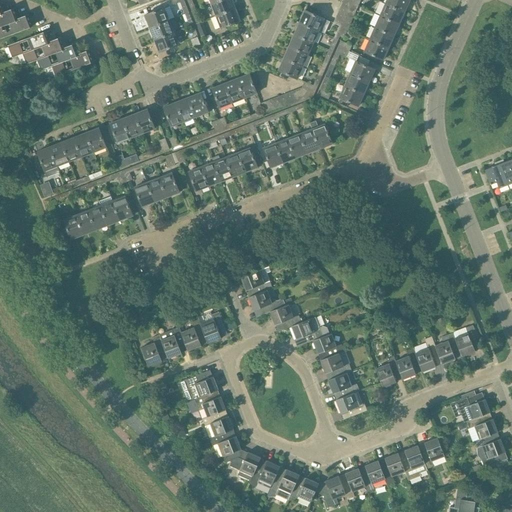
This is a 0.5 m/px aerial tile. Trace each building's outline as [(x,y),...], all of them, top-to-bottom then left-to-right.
[(221,0),(212,4),(216,16),(236,8),(232,0),(221,0)] [(343,0),(341,6),(352,10),(354,5),(343,0)] [(387,0),(386,3),(405,12),(410,0),(387,0)] [(386,3),(380,15),(399,24),(405,12),(386,3)] [(341,6),(338,12),(349,16),(352,10),(341,6)] [(0,26),(22,18),(21,17),(18,19),(14,10),(18,8),(18,7),(7,11),(7,12),(0,14),(0,26)] [(165,7),(145,15),(150,27),(169,20),(174,18),(170,7),(165,9),(165,7)] [(241,21),(236,8),(216,16),(213,18),(216,25),(219,24),(221,28),(241,21)] [(305,10),(300,22),(319,31),(324,19),(305,10)] [(184,23),(183,24),(185,28),(189,26),(194,24),(193,21),(189,12),(185,14),(188,22),(184,23)] [(349,16),(338,12),(336,17),(346,22),(349,16)] [(29,16),(32,15),(32,13),(21,17),(22,18),(0,26),(0,38),(36,25),(36,24),(32,25),(29,16)] [(380,15),(375,27),(394,36),(399,24),(380,15)] [(344,28),(348,30),(353,18),(349,16),(346,22),(344,28)] [(333,23),(340,26),(344,28),(346,22),(336,17),(333,23)] [(150,27),(155,40),(174,32),(169,20),(150,27)] [(300,22),(294,34),(314,43),(319,31),(300,22)] [(340,26),(336,35),(340,36),(344,28),(340,26)] [(375,27),(370,39),(389,48),(394,36),(375,27)] [(14,57),(24,53),(54,41),(50,42),(47,32),(50,31),(50,30),(10,46),(14,57)] [(179,45),(174,32),(155,40),(159,52),(179,45)] [(294,34),(289,46),(308,55),(314,43),(294,34)] [(28,63),(38,59),(68,48),(68,47),(65,48),(61,39),(65,37),(65,36),(54,41),(24,53),(28,63)] [(383,60),(389,48),(370,39),(364,52),(383,60)] [(352,45),(341,41),(339,47),(349,51),(352,45)] [(42,69),(52,66),(83,54),(82,53),(79,54),(75,45),(79,44),(79,43),(68,47),(68,48),(38,59),(42,69)] [(289,46),(284,58),(303,67),(308,55),(289,46)] [(339,47),(338,48),(336,52),(346,57),(349,51),(339,47)] [(89,52),(93,50),(93,49),(82,53),(83,54),(52,66),(56,76),(97,60),(97,59),(93,61),(89,52)] [(278,70),(297,79),(303,67),(284,58),(278,70)] [(350,58),(345,71),(350,73),(370,82),(375,69),(356,61),(350,58)] [(329,68),(325,77),(330,79),(333,70),(329,68)] [(350,73),(345,85),(364,94),(369,82),(350,73)] [(250,74),(237,79),(245,98),(257,93),(250,74)] [(237,79),(225,83),(232,103),(245,98),(237,79)] [(324,80),(318,95),(328,99),(331,93),(324,90),(328,82),(324,80)] [(304,81),(301,88),(315,94),(317,87),(304,81)] [(220,108),(232,103),(225,83),(212,88),(220,108)] [(359,106),(364,94),(345,85),(339,98),(359,106)] [(315,94),(301,88),(291,92),(295,103),(314,96),(315,94)] [(289,105),(295,103),(291,92),(285,94),(289,105)] [(201,93),(189,97),(196,117),(208,112),(201,93)] [(283,108),(289,105),(285,94),(279,96),(283,108)] [(277,110),(283,108),(279,96),(273,99),(277,110)] [(189,97),(176,102),(184,122),(196,117),(189,97)] [(313,104),(317,106),(320,100),(316,98),(303,103),(304,107),(313,104)] [(271,112),(277,110),(273,99),(266,101),(271,112)] [(317,106),(324,109),(327,103),(320,100),(317,106)] [(260,104),(263,111),(265,115),(271,112),(266,101),(260,104)] [(171,126),(184,122),(176,102),(164,107),(171,126)] [(148,109),(135,114),(143,133),(155,129),(148,109)] [(135,114),(123,118),(130,138),(143,133),(135,114)] [(118,143),(130,138),(123,118),(110,123),(118,143)] [(228,129),(226,125),(224,118),(218,120),(222,131),(228,129)] [(212,122),(214,129),(216,133),(222,131),(218,120),(212,122)] [(311,124),(313,129),(320,148),(333,144),(325,124),(319,126),(317,121),(311,124)] [(258,133),(255,126),(254,122),(247,124),(252,136),(258,133)] [(242,127),(243,131),(246,138),(252,136),(247,124),(242,127)] [(99,128),(87,132),(94,152),(107,147),(99,128)] [(313,129),(300,134),(308,153),(320,148),(313,129)] [(87,132),(74,137),(82,157),(94,152),(87,132)] [(192,143),(190,138),(178,143),(175,134),(169,136),(174,150),(192,143)] [(300,134),(288,138),(295,158),(308,153),(300,134)] [(62,142),(69,161),(82,157),(74,137),(62,142)] [(170,149),(165,138),(159,140),(162,147),(163,152),(170,149)] [(288,138),(275,143),(283,163),(295,158),(288,138)] [(62,142),(49,147),(57,166),(69,161),(62,142)] [(271,168),(283,163),(275,143),(263,148),(271,168)] [(190,146),(175,152),(179,164),(186,161),(183,154),(192,151),(190,146)] [(59,172),(57,166),(49,147),(37,151),(45,171),(47,177),(59,172)] [(250,147),(238,152),(245,172),(258,167),(254,159),(257,158),(254,152),(252,152),(250,147)] [(238,152),(225,157),(233,177),(245,172),(238,152)] [(121,168),(127,166),(125,161),(123,154),(117,157),(121,168)] [(176,165),(171,154),(165,156),(169,167),(176,165)] [(137,155),(125,160),(125,161),(127,166),(139,161),(137,155)] [(211,157),(213,162),(221,181),(233,177),(225,157),(220,159),(218,155),(211,157)] [(115,170),(121,168),(117,157),(111,159),(113,166),(115,170)] [(503,159),(498,161),(508,185),(511,183),(511,158),(504,162),(503,159)] [(499,188),(508,185),(498,161),(494,162),(495,165),(484,169),(490,185),(496,182),(499,188)] [(213,162),(201,166),(208,186),(221,181),(213,162)] [(201,166),(188,171),(196,191),(208,186),(201,166)] [(133,180),(130,173),(128,168),(122,171),(127,182),(133,180)] [(116,173),(118,177),(120,184),(127,182),(122,171),(116,173)] [(172,172),(160,177),(168,197),(180,192),(172,172)] [(160,177),(148,182),(155,202),(168,197),(160,177)] [(142,207),(155,202),(148,182),(135,187),(142,207)] [(50,183),(40,185),(42,195),(52,193),(50,183)] [(101,205),(108,225),(121,220),(113,200),(111,196),(99,201),(101,205)] [(126,196),(113,200),(121,220),(133,215),(126,196)] [(101,205),(88,210),(96,230),(108,225),(101,205)] [(88,210),(76,215),(83,234),(96,230),(88,210)] [(64,219),(71,239),(83,234),(76,215),(64,219)] [(249,297),(258,293),(267,290),(272,288),(267,274),(271,272),(269,266),(260,270),(240,277),(245,290),(246,290),(249,297)] [(249,297),(248,297),(253,310),(263,306),(266,313),(270,312),(274,310),(285,306),(289,304),(293,303),(291,298),(283,301),(282,299),(277,300),(272,298),(270,298),(267,290),(262,292),(258,293),(249,297)] [(289,304),(285,306),(274,310),(270,312),(275,325),(287,320),(289,327),(291,326),(302,322),(299,315),(294,317),(289,304)] [(204,332),(208,343),(221,338),(219,334),(226,331),(219,311),(211,314),(213,319),(201,324),(204,332)] [(316,317),(302,322),(291,326),(296,339),(308,335),(311,342),(313,341),(318,339),(330,334),(329,330),(324,327),(321,329),(316,317)] [(181,331),(181,332),(186,347),(188,351),(202,346),(197,334),(204,332),(201,324),(200,319),(192,322),(194,326),(181,331)] [(468,333),(455,338),(456,342),(458,345),(462,357),(476,352),(471,340),(478,338),(473,325),(466,328),(468,333)] [(172,330),(160,335),(162,339),(161,339),(162,343),(164,347),(168,359),(182,354),(180,351),(181,349),(186,347),(181,332),(181,331),(180,327),(172,330)] [(332,356),(339,353),(345,351),(342,344),(337,346),(332,333),(330,334),(318,339),(313,341),(318,354),(330,349),(332,356)] [(437,349),(438,353),(442,365),(456,360),(451,348),(458,345),(456,342),(455,338),(453,333),(442,337),(443,342),(435,345),(437,349)] [(157,350),(164,347),(161,339),(162,339),(160,335),(153,338),(154,342),(141,347),(149,367),(162,362),(157,350)] [(428,348),(416,353),(418,360),(418,361),(423,372),(436,367),(431,356),(438,353),(435,345),(432,336),(425,339),(428,348)] [(408,356),(396,361),(399,368),(403,380),(416,375),(412,363),(418,361),(418,360),(416,353),(414,348),(406,351),(408,356)] [(344,366),(339,353),(332,356),(320,360),(325,373),(337,369),(340,375),(340,376),(347,373),(352,371),(350,364),(344,366)] [(392,370),(399,368),(396,361),(394,356),(387,358),(389,364),(376,368),(383,387),(396,382),(392,370)] [(345,388),(347,395),(354,393),(355,393),(358,391),(360,391),(357,383),(352,386),(347,373),(340,376),(340,375),(328,380),(333,393),(345,388)] [(187,379),(179,382),(187,402),(195,399),(207,394),(219,390),(214,376),(202,381),(200,374),(187,379)] [(161,398),(158,390),(152,393),(155,401),(161,398)] [(347,395),(335,400),(340,413),(353,408),(355,415),(367,410),(365,403),(363,404),(358,391),(355,393),(354,393),(347,395)] [(458,402),(457,402),(465,422),(466,421),(479,417),(490,412),(485,399),(474,403),(471,397),(476,395),(474,391),(459,397),(461,401),(458,402)] [(195,399),(188,402),(192,414),(200,411),(204,409),(207,416),(207,417),(215,414),(226,409),(221,396),(210,401),(207,394),(195,399)] [(169,419),(166,410),(161,412),(164,421),(169,419)] [(217,421),(215,414),(207,417),(207,416),(202,418),(205,426),(210,424),(215,436),(222,433),(222,434),(234,429),(229,416),(217,421)] [(486,436),(498,432),(493,419),(481,423),(479,417),(466,421),(469,428),(467,429),(472,441),(474,441),(478,439),(479,439),(486,436)] [(222,433),(215,436),(207,439),(208,444),(212,443),(213,446),(218,444),(222,457),(223,456),(235,452),(242,449),(236,436),(225,440),(222,434),(222,433)] [(486,471),(510,462),(501,439),(489,443),(486,436),(479,439),(478,439),(474,441),(477,449),(478,449),(478,456),(482,461),(486,471)] [(429,454),(422,457),(427,469),(434,466),(432,461),(445,456),(438,437),(424,442),(429,454)] [(405,456),(400,458),(403,464),(402,464),(404,467),(405,471),(409,481),(421,476),(420,474),(428,471),(427,469),(422,457),(418,445),(405,450),(406,454),(405,456)] [(237,458),(235,452),(223,456),(226,463),(231,461),(231,462),(230,466),(240,470),(238,474),(251,480),(256,469),(261,458),(248,452),(247,455),(245,454),(244,454),(242,460),(240,460),(237,458)] [(386,465),(381,467),(383,472),(382,472),(383,475),(385,479),(387,484),(395,481),(393,476),(405,471),(404,467),(402,464),(403,464),(400,458),(398,453),(385,458),(386,461),(384,462),(386,465)] [(251,480),(249,484),(256,487),(258,483),(270,489),(273,482),(275,478),(279,469),(280,466),(267,460),(262,472),(256,469),(251,480)] [(382,472),(383,472),(381,467),(378,460),(365,465),(370,477),(363,480),(365,486),(368,492),(375,489),(373,484),(385,479),(382,472)] [(363,480),(359,468),(345,473),(350,485),(343,488),(345,494),(347,499),(355,496),(353,491),(365,486),(363,480)] [(270,490),(267,497),(274,497),(275,495),(288,501),(289,498),(294,486),(295,486),(300,475),(287,469),(286,472),(279,469),(275,478),(273,482),(270,489),(270,490)] [(319,484),(315,492),(323,495),(328,507),(335,504),(338,503),(336,498),(345,494),(343,488),(339,476),(326,481),(329,489),(319,484)] [(294,486),(289,498),(296,501),(298,496),(311,502),(319,483),(306,478),(301,489),(295,486),(294,486)] [(449,506),(448,511),(483,511),(486,498),(467,495),(468,490),(457,488),(454,507),(449,506)]
